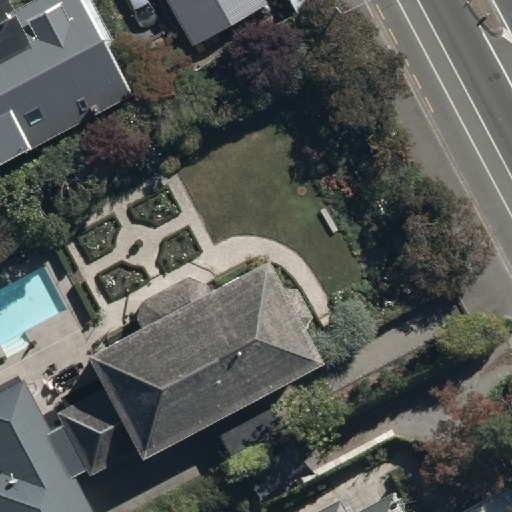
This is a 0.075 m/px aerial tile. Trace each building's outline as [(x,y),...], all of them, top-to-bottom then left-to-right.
[(0,0),(0,157),(127,91),(79,0),(18,0),(8,5),(4,0),(0,0)] [(263,0),(168,0),(195,46),(267,5),(263,0)] [(0,511),(91,511),(70,474),(81,468),(85,475),(131,450),(134,455),(314,356),(259,255),(207,284),(185,275),(141,297),(129,324),(79,351),(97,385),(51,409),(58,423),(47,429),(20,379),(0,389),(0,511)] [(511,511),(511,475),(454,511),(511,511)] [(397,511),(393,503),(376,511),(343,511),(341,508),(334,511),(397,511)]
